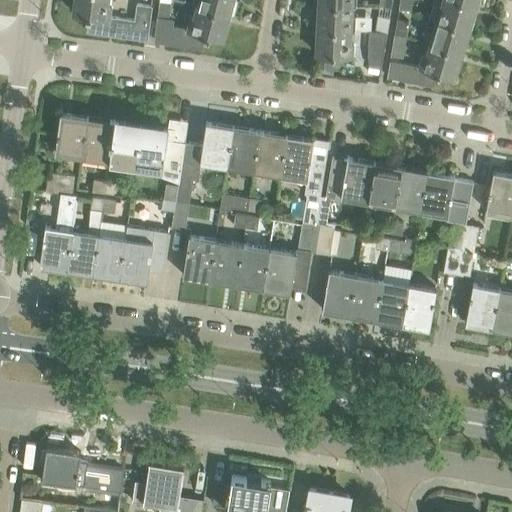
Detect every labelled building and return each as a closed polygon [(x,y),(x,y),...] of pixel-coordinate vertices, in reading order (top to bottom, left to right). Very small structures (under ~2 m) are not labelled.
[(87,29),(127,35),(144,37),(147,38),(151,6),(136,4),(134,20),(109,16),(111,0),(74,0),(73,11),(85,13),(85,14),(85,15),(90,15),(87,29)] [(160,0),(155,39),(158,39),(202,46),(204,34),(208,35),(209,34),(221,37),(228,12),(199,3),(194,21),(190,20),(189,25),(174,22),(175,18),(170,17),(173,1),(164,0),(160,0)] [(196,0),(196,2),(199,3),(228,12),(234,13),(237,0),(196,0)] [(411,0),(400,0),(399,7),(410,8),(411,0)] [(434,0),(430,14),(468,27),(475,4),(464,0),(434,0)] [(319,2),(318,26),(354,28),(354,14),(352,14),(352,3),(319,2)] [(377,14),(375,29),(387,31),(389,16),(377,14)] [(428,40),(432,41),(461,51),(468,27),(430,14),(427,22),(431,31),(428,40)] [(397,17),(395,31),(406,33),(408,19),(397,17)] [(318,26),(316,53),(334,53),(353,54),(354,28),(318,26)] [(369,28),(368,54),(370,65),(380,66),(383,53),(387,31),(375,29),(370,29),(369,28)] [(406,33),(395,31),(391,55),(402,56),(406,33)] [(390,59),(387,76),(434,84),(437,71),(453,76),(461,51),(432,41),(428,51),(425,50),(420,64),(390,59)] [(85,151),(90,114),(60,110),(57,132),(55,146),(56,147),(84,151),(85,151)] [(112,155),(117,118),(90,114),(85,151),(86,151),(111,155),(112,155)] [(138,158),(143,122),(117,118),(112,155),(113,155),(137,158),(138,158)] [(200,161),(200,160),(229,165),(230,161),(236,124),(206,119),(203,143),(185,140),(180,174),(192,176),(198,177),(200,161)] [(137,158),(137,163),(162,167),(163,167),(163,171),(180,174),(185,140),(166,138),(168,126),(143,122),(138,158),(137,158)] [(256,165),(261,128),(236,124),(230,161),(256,165)] [(289,133),(261,128),(256,165),(257,165),(282,169),(283,169),(289,133)] [(321,220),(324,197),(320,196),(329,139),(289,133),(283,169),(284,169),(307,172),(303,194),(306,194),(302,217),(321,220)] [(370,197),(377,160),(348,155),(347,158),(332,156),(325,197),(330,198),(341,199),(342,197),(351,198),(352,194),(370,197)] [(396,201),(397,201),(403,164),(377,160),(370,197),(371,197),(396,201)] [(423,205),(429,169),(403,164),(397,201),(423,205)] [(511,171),(493,168),(486,206),(487,206),(511,210),(511,171)] [(454,176),(455,173),(429,169),(423,205),(424,205),(447,209),(447,213),(453,214),(467,217),(473,180),(454,176)] [(48,171),(46,183),(72,187),(74,174),(48,170),(48,171)] [(179,179),(176,200),(189,201),(192,176),(180,174),(179,179)] [(104,192),(105,179),(94,177),(92,190),(104,192)] [(104,192),(116,194),(118,180),(105,179),(104,192)] [(77,193),(71,192),(61,190),(55,226),(46,225),(47,223),(45,223),(43,236),(42,240),(43,240),(39,264),(41,264),(41,260),(50,261),(50,266),(66,268),(67,268),(68,264),(72,228),(77,193)] [(223,192),(221,207),(233,209),(233,207),(247,209),(250,196),(223,192)] [(103,197),(93,195),(91,209),(101,210),(103,197)] [(250,196),(247,209),(260,211),(262,198),(250,196)] [(116,199),(103,197),(101,210),(114,212),(116,199)] [(162,208),(171,210),(174,210),(176,200),(163,198),(162,208)] [(189,201),(176,200),(174,210),(172,225),(185,227),(189,201)] [(192,222),(216,228),(221,209),(197,204),(192,222)] [(247,214),(235,212),(233,225),(245,227),(247,214)] [(257,229),(259,215),(247,214),(245,227),(257,229)] [(380,230),(392,232),(394,219),(382,217),(380,230)] [(394,219),(392,232),(403,234),(406,221),(394,219)] [(269,246),(263,282),(264,282),(289,286),(291,286),(291,282),(305,284),(306,284),(311,249),(316,250),(320,226),(301,222),(297,251),(269,246)] [(465,222),(461,247),(474,250),(479,224),(465,222)] [(127,223),(126,236),(120,271),(146,275),(147,275),(148,268),(162,270),(169,228),(127,223)] [(316,251),(330,253),(334,228),(320,226),(316,250),(316,251)] [(68,264),(94,267),(99,232),(72,228),(68,264)] [(120,271),(126,236),(99,232),(94,267),(120,271)] [(210,273),(216,238),(189,234),(183,269),(184,269),(210,273)] [(375,248),(387,250),(389,237),(377,235),(375,248)] [(399,253),(401,239),(389,237),(387,250),(399,253)] [(211,273),(236,277),(237,277),(242,242),(216,238),(210,273),(211,273)] [(242,242),(237,277),(238,278),(263,282),(269,246),(242,242)] [(443,270),(456,272),(461,247),(448,245),(447,247),(443,269),(443,270)] [(461,247),(456,272),(469,275),(470,274),(474,250),(461,247)] [(324,304),(349,308),(350,308),(356,272),(329,267),(327,280),(326,280),(326,284),(323,303),(324,304)] [(350,308),(376,313),(382,277),(356,272),(350,308)] [(382,277),(376,313),(377,313),(378,313),(402,317),(403,317),(409,281),(382,277)] [(409,281),(403,317),(403,322),(418,324),(419,320),(428,322),(430,322),(433,303),(434,303),(434,299),(436,286),(409,281)] [(492,322),(493,322),(500,286),(473,281),(472,281),(470,293),(469,297),(466,317),(467,317),(492,322)] [(511,288),(500,286),(493,322),(511,325),(511,288)] [(46,445),(42,477),(84,482),(88,460),(79,459),(80,450),(46,445)] [(177,500),(183,466),(150,461),(145,496),(177,500)] [(110,465),(104,505),(118,507),(123,467),(110,465)] [(225,484),(223,497),(226,497),(225,502),(227,502),(226,510),(236,511),(284,511),(289,487),(270,484),(270,480),(265,479),(266,478),(261,478),(261,479),(246,477),(246,476),(232,474),(230,485),(225,484)] [(345,511),(346,511),(349,511),(350,505),(347,505),(349,494),(310,487),(305,511),(345,511)] [(40,500),(39,507),(50,509),(51,501),(40,500)] [(84,502),(83,511),(117,511),(118,507),(104,505),(84,502)]
